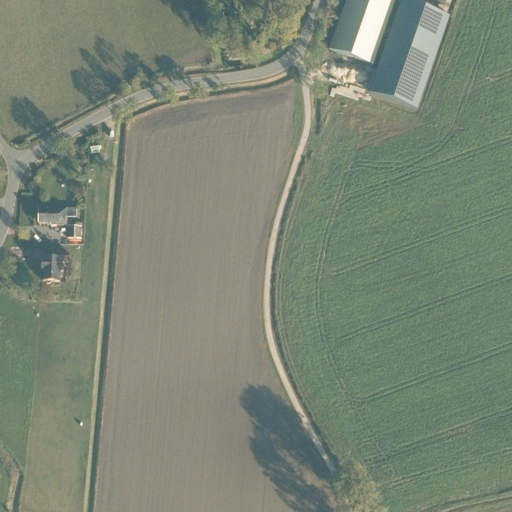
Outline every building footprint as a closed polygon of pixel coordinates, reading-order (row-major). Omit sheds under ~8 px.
[(346,0),(328,51),(373,67),(382,38),(386,28),(395,0),(346,0)] [(386,28),(382,38),(390,41),(371,95),(414,110),(447,18),(403,2),(393,31),(386,28)] [(50,226),(66,226),(66,217),(76,217),(76,210),(47,209),(47,211),(38,211),(38,225),(50,225),(50,226)] [(67,240),(81,240),(81,228),(67,227),(67,240)] [(62,264),(69,264),(70,255),(65,255),(65,253),(53,253),(53,259),(46,258),(46,262),(41,262),(41,272),(43,272),(42,282),(60,283),(60,273),(62,273),(62,264)]
